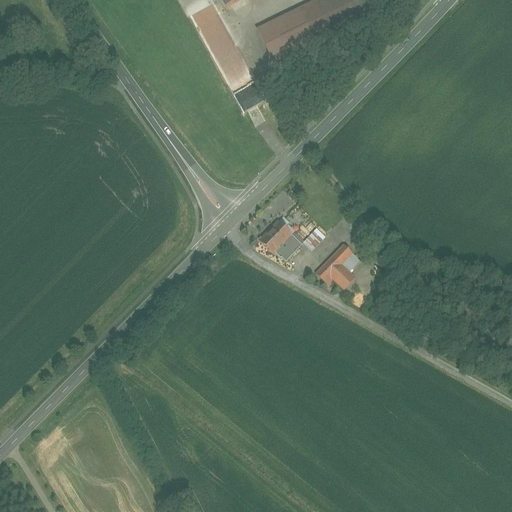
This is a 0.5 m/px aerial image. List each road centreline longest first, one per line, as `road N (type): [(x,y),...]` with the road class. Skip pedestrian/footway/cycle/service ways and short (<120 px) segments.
road 1 (tertiary): [(226,225),(0,454)]
road 2 (tertiary): [(447,0),(226,225)]
road 3 (tertiary): [(69,0),(226,225)]
